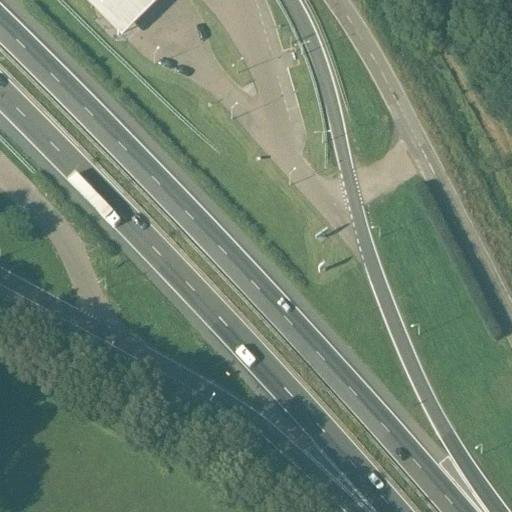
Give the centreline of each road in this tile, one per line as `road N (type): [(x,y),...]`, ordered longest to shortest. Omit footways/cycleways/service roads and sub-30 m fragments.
road 1 (motorway): [(457,511),(286,320),(0,24)]
road 2 (motorway): [(0,93),(394,511)]
road 3 (motorway): [(490,511),(400,342),(367,254),(318,55),(288,0)]
road 4 (motorway): [(0,277),(229,404),(361,511)]
